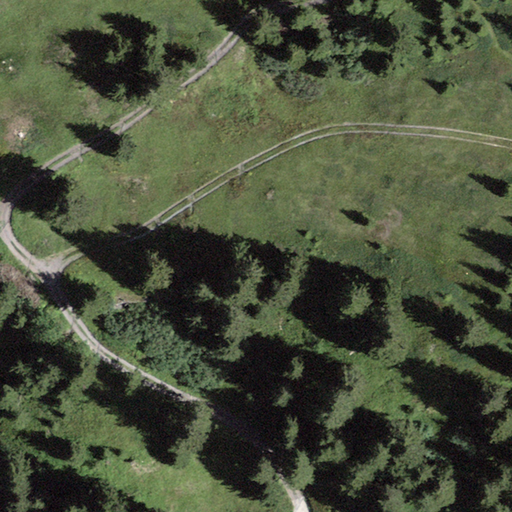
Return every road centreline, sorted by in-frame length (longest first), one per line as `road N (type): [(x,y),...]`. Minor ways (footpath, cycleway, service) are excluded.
road 1 (track): [(43,277),(71,253),(131,236),(266,154),(319,133),(381,125),(511,143)]
road 2 (track): [(302,511),(281,463),(257,439),(94,346),(0,223)]
road 3 (track): [(0,205),(210,56),(254,14),(297,0)]
